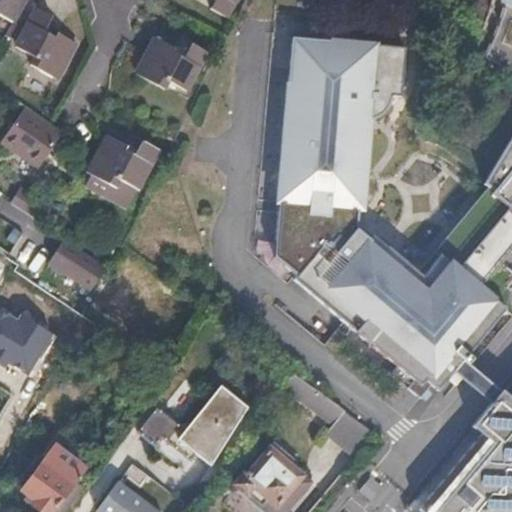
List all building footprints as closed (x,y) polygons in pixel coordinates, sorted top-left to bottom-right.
[(0,0),(0,14),(15,22),(26,0),(0,0)] [(234,0),(212,0),(210,6),(227,15),(234,0)] [(511,0),(494,0),(489,24),(484,36),(477,50),(511,68),(511,85),(510,89),(511,90),(511,138),(484,184),(489,187),(424,276),(386,246),(383,251),(358,230),(359,210),(363,210),(371,121),(378,118),(388,107),(391,102),(392,96),(393,86),(403,86),(406,48),(339,42),(338,51),(330,50),(331,42),(291,38),(277,203),(280,204),(275,258),(322,298),(320,302),(415,381),(408,389),(421,399),(431,386),(439,392),(454,374),(476,392),(491,404),(472,427),(474,429),(405,511),(406,511),(511,511),(511,399),(502,391),(501,392),(486,380),(470,364),(474,358),(470,355),(507,310),(479,286),(511,246),(511,0)] [(59,77),(79,41),(61,31),(59,35),(46,29),(53,15),(37,7),(16,47),(35,57),(34,63),(59,77)] [(187,88),(208,49),(192,41),(184,55),(173,50),(176,44),(158,35),(145,59),(138,72),(166,87),(170,79),(187,88)] [(40,164),(44,159),(63,129),(25,105),(3,140),(18,149),(40,164)] [(141,185),(161,147),(146,139),(138,154),(127,149),(129,145),(109,134),(90,169),(117,183),(122,175),(141,185)] [(44,201),(20,186),(12,200),(37,215),(44,201)] [(111,263),(66,234),(47,264),(92,292),(111,263)] [(159,392),(177,365),(161,355),(143,381),(159,392)] [(322,389),(297,369),(287,383),(310,402),(320,389),(322,389)] [(221,386),(217,391),(195,423),(180,427),(157,410),(139,433),(158,449),(164,439),(193,461),(198,455),(213,466),(249,407),(221,386)] [(377,434),(358,418),(347,409),(327,435),(356,459),(377,434)] [(267,511),(274,511),(303,477),(293,467),(297,460),(268,436),(263,441),(264,443),(232,482),(265,510),(267,511)] [(42,511),(51,511),(82,466),(53,445),(22,490),(26,492),(22,498),(42,511)] [(159,511),(119,483),(97,511),(159,511)]
